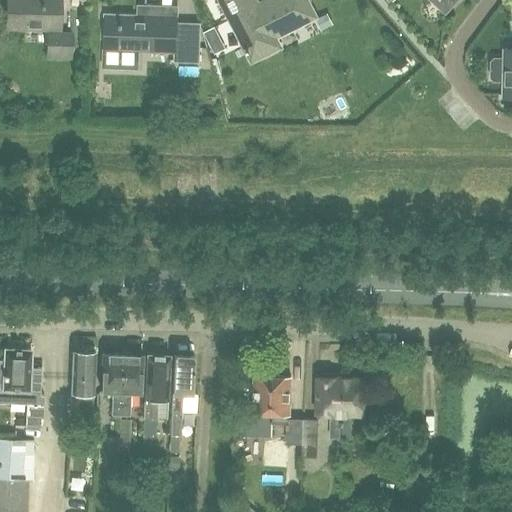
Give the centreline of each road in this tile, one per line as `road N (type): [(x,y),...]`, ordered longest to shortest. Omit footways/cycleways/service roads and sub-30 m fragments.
road 1 (residential): [(0,317),(450,328),(511,341)]
road 2 (secondary): [(419,292),(0,281)]
road 3 (unknown): [(218,323),(203,511)]
road 4 (residential): [(508,126),(482,114),(453,83),(453,48),(484,0)]
